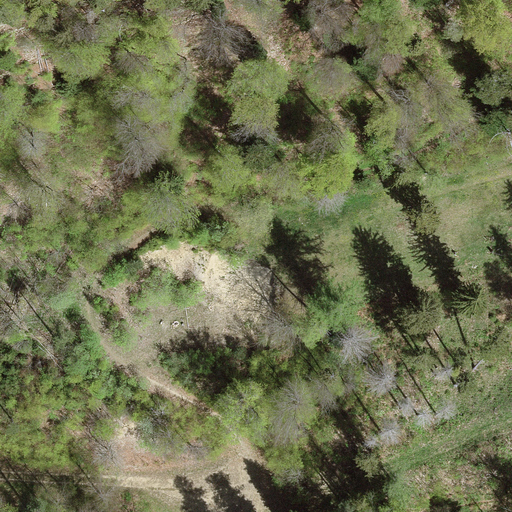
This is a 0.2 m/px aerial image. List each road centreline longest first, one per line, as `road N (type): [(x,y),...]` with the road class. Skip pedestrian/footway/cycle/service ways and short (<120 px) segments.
road 1 (track): [(511,171),(309,224),(205,208),(155,223),(96,272),(89,313),(110,347),(226,426),(229,458),(209,477),(177,482),(0,468)]
road 2 (track): [(511,92),(417,148),(279,184),(238,212)]
